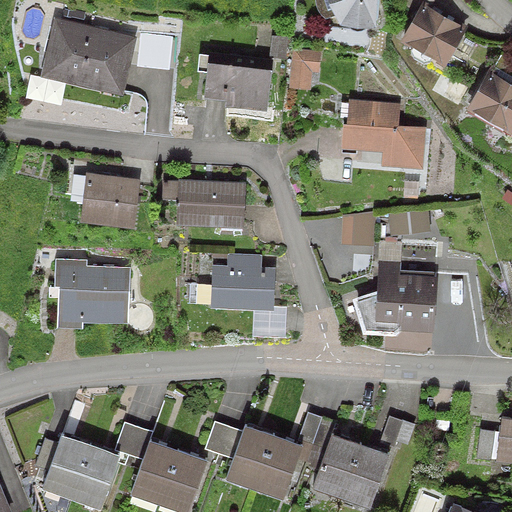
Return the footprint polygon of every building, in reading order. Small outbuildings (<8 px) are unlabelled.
[(386,0),(335,0),(343,26),(390,13),(386,0)] [(430,4),(406,41),(450,69),(474,32),(430,4)] [(62,18),(47,78),(125,98),(140,38),(62,18)] [(289,39),(275,39),(275,61),(289,62),(289,39)] [(293,51),(291,90),(320,91),(323,53),(293,51)] [(278,64),(213,57),(208,105),(273,111),(278,64)] [(511,84),(489,73),(470,111),(511,131),(511,84)] [(405,101),(350,99),(348,153),(385,154),(384,164),(428,165),(430,124),(404,123),(405,101)] [(135,183),(88,177),(84,218),(130,223),(135,183)] [(241,186),(181,185),(180,222),(240,223),(241,186)] [(124,320),(126,269),(82,267),(82,262),(57,261),(56,284),(61,284),(59,324),(77,325),(78,318),(124,320)] [(382,294),(357,297),(370,337),(401,338),(403,332),(443,330),(441,276),(404,277),(403,262),(381,263),(382,294)] [(271,270),(215,269),(214,305),(270,306),(271,270)] [(403,419),(378,411),(370,434),(395,443),(403,419)] [(511,417),(501,417),(497,459),(511,460),(511,417)] [(309,446),(247,424),(227,479),(290,501),(309,446)] [(394,455),(334,433),(315,486),(375,508),(394,455)] [(105,511),(125,457),(66,436),(46,492),(102,511),(105,511)] [(194,511),(213,462),(152,440),(132,493),(184,511),(194,511)] [(10,511),(0,485),(0,511),(10,511)] [(489,511),(455,500),(451,511),(489,511)]
